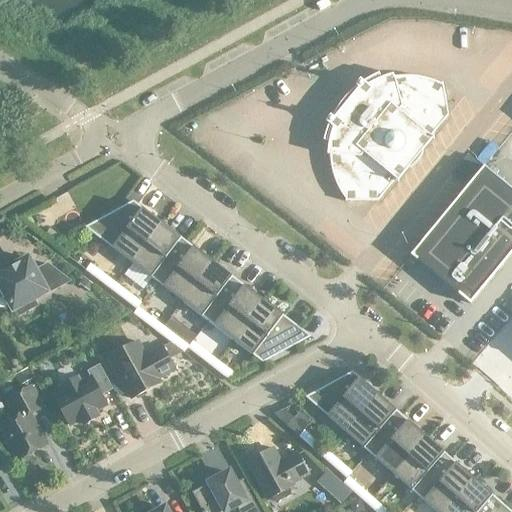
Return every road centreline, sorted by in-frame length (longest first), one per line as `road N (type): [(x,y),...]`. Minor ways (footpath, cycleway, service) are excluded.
road 1 (unclassified): [(43,511),(358,336)]
road 2 (unclassified): [(358,336),(135,152),(134,130)]
road 3 (unclassified): [(372,0),(134,130)]
road 4 (residential): [(0,200),(73,160),(90,136),(82,121),(0,69)]
road 5 (unclassified): [(511,465),(358,336)]
